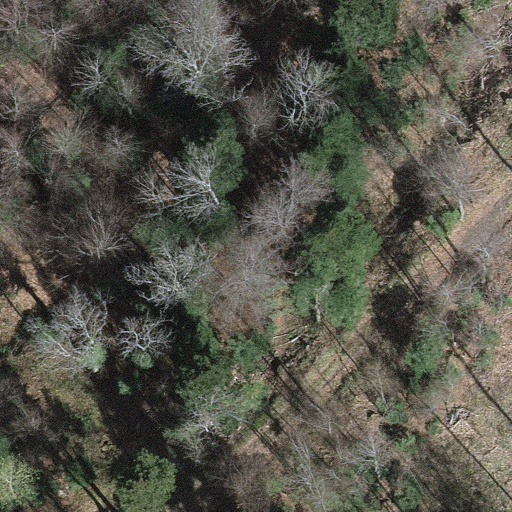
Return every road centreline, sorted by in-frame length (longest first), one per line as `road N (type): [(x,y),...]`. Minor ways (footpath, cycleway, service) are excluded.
road 1 (track): [(511,192),(205,511)]
road 2 (track): [(0,267),(62,257),(335,0)]
